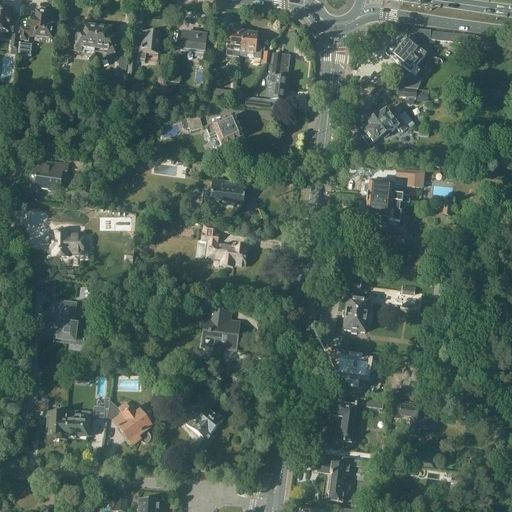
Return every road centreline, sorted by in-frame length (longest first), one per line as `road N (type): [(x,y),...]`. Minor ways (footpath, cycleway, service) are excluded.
road 1 (secondary): [(277,497),(331,78)]
road 2 (residential): [(199,488),(0,473)]
road 3 (primary): [(354,20),(379,12),(511,32)]
